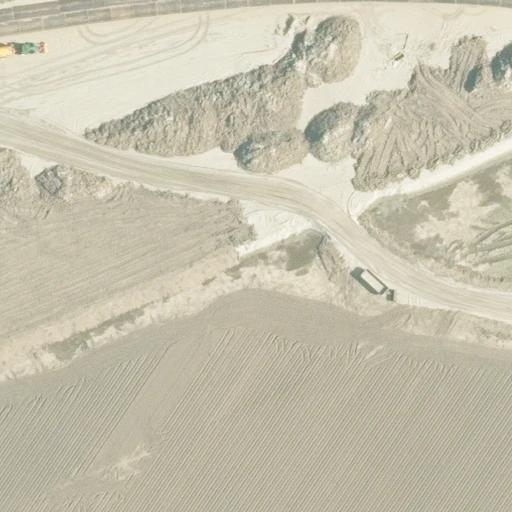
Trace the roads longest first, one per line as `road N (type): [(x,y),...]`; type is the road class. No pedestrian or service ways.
road 1 (residential): [(0,178),(14,184),(268,80)]
road 2 (track): [(323,220),(444,307),(511,325)]
road 3 (residential): [(268,80),(323,220)]
road 4 (residential): [(356,44),(471,0)]
